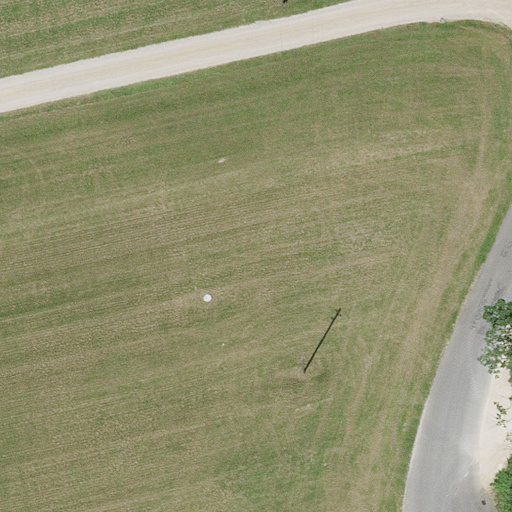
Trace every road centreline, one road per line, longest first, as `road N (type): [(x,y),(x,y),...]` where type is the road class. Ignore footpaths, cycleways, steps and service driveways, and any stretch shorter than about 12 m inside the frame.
road 1 (track): [(0,97),(316,24),(509,0)]
road 2 (unclassified): [(437,511),(439,436),(511,266)]
